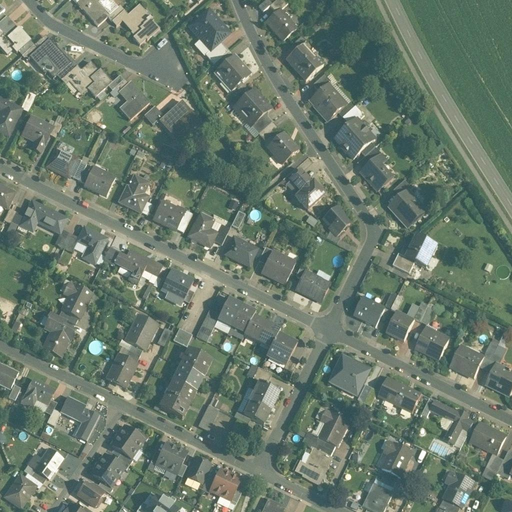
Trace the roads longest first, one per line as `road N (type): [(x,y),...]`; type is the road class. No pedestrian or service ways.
road 1 (residential): [(239,0),(378,231),(328,328)]
road 2 (residential): [(328,328),(0,168)]
road 3 (secondary): [(511,205),(392,0)]
road 4 (residential): [(328,328),(511,420)]
road 5 (residential): [(328,328),(259,471)]
road 6 (residential): [(30,0),(51,22),(114,54),(167,68)]
road 7 (residential): [(121,404),(259,471)]
road 8 (residential): [(0,345),(121,404)]
road 9 (residential): [(121,404),(48,511)]
